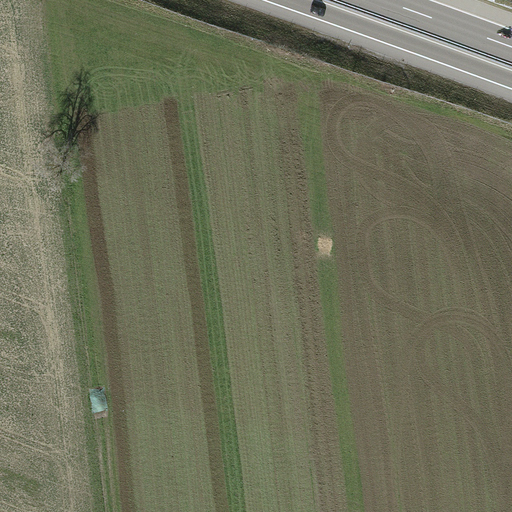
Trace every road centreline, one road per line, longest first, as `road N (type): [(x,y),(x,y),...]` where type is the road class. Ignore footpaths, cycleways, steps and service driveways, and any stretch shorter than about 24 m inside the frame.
road 1 (trunk): [(285,0),(511,81)]
road 2 (trunk): [(511,47),(382,0)]
